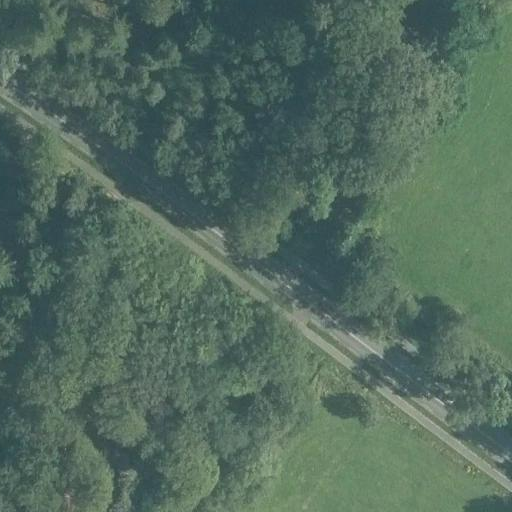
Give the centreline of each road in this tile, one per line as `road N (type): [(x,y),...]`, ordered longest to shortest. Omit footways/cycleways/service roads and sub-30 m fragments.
road 1 (primary): [(511,455),(0,81)]
road 2 (track): [(285,284),(407,109),(470,0)]
road 3 (track): [(311,304),(175,511)]
